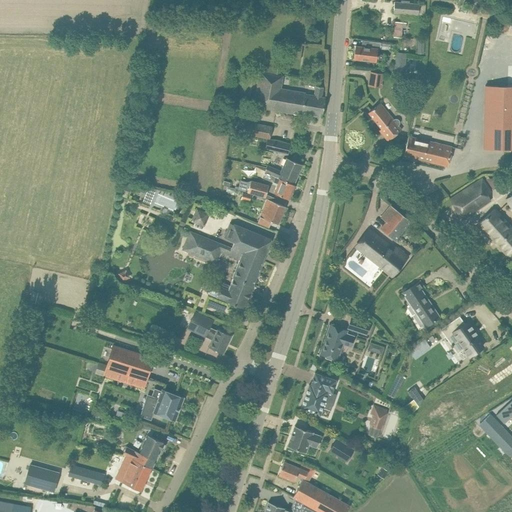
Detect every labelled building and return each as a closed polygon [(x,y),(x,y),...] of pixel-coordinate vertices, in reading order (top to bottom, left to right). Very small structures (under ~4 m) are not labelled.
[(418,15),(425,15),(426,5),(419,4),(420,3),(395,1),(394,13),(418,15)] [(403,22),(395,22),(394,37),(402,38),(403,22)] [(381,43),(372,41),(362,40),(361,46),(355,45),(354,59),(363,60),(383,63),(384,55),(377,54),(378,49),(380,49),(381,43)] [(407,53),(397,52),(394,73),(404,74),(407,53)] [(302,114),(306,93),(281,88),(284,75),(282,75),(276,74),(277,68),(260,65),(253,106),(283,112),(299,114),(299,113),(302,114)] [(384,73),(371,71),(368,85),(381,87),(384,73)] [(511,149),(511,85),(485,85),(484,149),(511,149)] [(322,117),(325,97),(322,96),(323,87),(315,86),(314,95),(306,93),(302,114),(322,117)] [(393,120),(386,111),(380,103),(368,113),(381,129),(379,130),(388,141),(401,130),(398,126),(400,124),(400,122),(399,120),(397,119),(395,119),(393,120)] [(272,126),(262,124),(245,121),(242,133),(260,137),(270,139),(272,126)] [(408,136),(404,155),(448,166),(452,147),(428,141),(428,143),(418,141),(419,139),(408,137),(409,136),(408,136)] [(265,149),(288,155),(291,145),(267,139),(265,149)] [(302,164),(293,160),(286,158),(281,171),(267,165),(264,172),(294,184),(302,164)] [(277,184),(274,193),(288,199),(294,184),(264,172),(262,177),(277,184)] [(481,178),(449,199),(463,220),(491,201),(487,195),(491,192),(481,178)] [(242,180),(239,190),(248,192),(265,197),(268,185),(251,180),(251,181),(250,182),(242,180)] [(251,195),(243,193),(241,199),(249,202),(251,195)] [(286,206),(267,199),(257,223),(269,227),(272,221),(278,224),(286,206)] [(396,241),(411,222),(390,205),(381,217),(386,222),(380,229),(396,241)] [(511,227),(495,209),(478,224),(497,245),(497,244),(511,259),(511,227)] [(272,240),(262,236),(229,223),(223,237),(233,241),(230,248),(189,232),(183,249),(216,262),(220,252),(238,259),(228,285),(219,281),(217,286),(212,284),(209,286),(207,291),(208,294),(215,297),(244,308),(272,240)] [(388,248),(389,246),(369,230),(356,246),(393,276),(408,257),(395,247),(392,251),(388,248)] [(419,281),(411,287),(402,292),(425,327),(439,317),(421,290),(424,288),(419,281)] [(33,291),(30,302),(41,305),(44,294),(33,291)] [(217,329),(216,331),(209,328),(213,320),(195,311),(187,328),(212,340),(209,347),(223,354),(231,336),(217,329)] [(459,316),(440,329),(447,338),(457,353),(463,348),(469,356),(483,346),(477,339),(479,338),(476,334),(477,333),(476,334),(474,332),(475,331),(474,331),(472,328),(473,328),(472,328),(471,326),(471,325),(470,326),(468,322),(465,324),(459,316)] [(351,317),(348,328),(367,335),(370,324),(351,317)] [(347,331),(339,328),(330,325),(320,354),(338,360),(343,344),(350,347),(354,336),(346,333),(347,331)] [(431,348),(425,339),(408,351),(415,360),(431,348)] [(95,373),(136,386),(143,388),(153,358),(112,345),(106,365),(98,363),(95,373)] [(315,373),(310,385),(309,385),(301,408),(320,415),(325,400),(333,403),(336,394),(332,393),(336,380),(315,373)] [(142,413),(151,417),(153,412),(175,420),(183,397),(161,389),(161,391),(154,388),(151,397),(148,396),(142,413)] [(419,395),(413,399),(418,407),(423,400),(419,395)] [(511,399),(496,415),(504,424),(511,416),(511,399)] [(387,410),(373,405),(370,414),(373,415),(370,426),(381,429),(387,410)] [(491,414),(479,425),(505,453),(506,452),(511,458),(511,436),(495,419),(491,414)] [(142,421),(139,428),(148,429),(150,430),(152,425),(142,421)] [(287,446),(306,452),(309,444),(317,447),(321,436),(312,433),(313,432),(295,426),(287,446)] [(127,447),(123,455),(131,458),(153,468),(164,442),(155,438),(146,434),(138,452),(127,447)] [(331,446),(343,454),(347,446),(336,439),(331,446)] [(125,470),(120,481),(133,487),(142,491),(153,468),(131,458),(125,470)] [(284,461),(279,475),(294,481),(297,474),(304,477),(303,479),(308,482),(314,473),(307,471),(284,461)] [(30,464),(25,484),(54,492),(59,472),(30,464)] [(69,475),(101,484),(103,474),(71,466),(69,475)] [(384,478),(388,471),(384,468),(379,475),(384,478)] [(308,482),(303,479),(293,497),(319,511),(346,511),(350,505),(308,482)] [(0,500),(0,511),(14,511),(12,511),(14,503),(0,500)] [(291,510),(268,502),(264,511),(315,511),(303,505),(300,511),(292,508),(291,510)]
